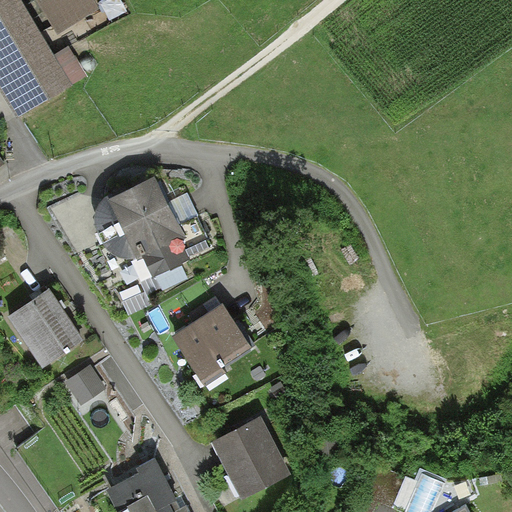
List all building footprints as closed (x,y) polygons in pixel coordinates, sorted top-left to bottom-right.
[(19,0),(0,0),(0,97),(14,121),(88,78),(70,46),(52,56),(19,0)] [(91,0),(33,0),(54,36),(98,11),(91,0)] [(177,243),(186,238),(154,173),(104,197),(134,257),(142,253),(160,289),(192,273),(177,243)] [(190,196),(172,205),(183,226),(201,217),(190,196)] [(45,290),(6,314),(36,364),(75,340),(45,290)] [(220,302),(167,333),(194,380),(217,367),(212,357),(242,340),(220,302)] [(89,364),(64,381),(80,405),(105,389),(89,364)] [(237,494),(283,475),(260,421),(214,440),(237,494)] [(139,472),(106,489),(115,506),(127,500),(132,511),(187,511),(178,492),(172,494),(152,456),(135,465),(139,472)]
